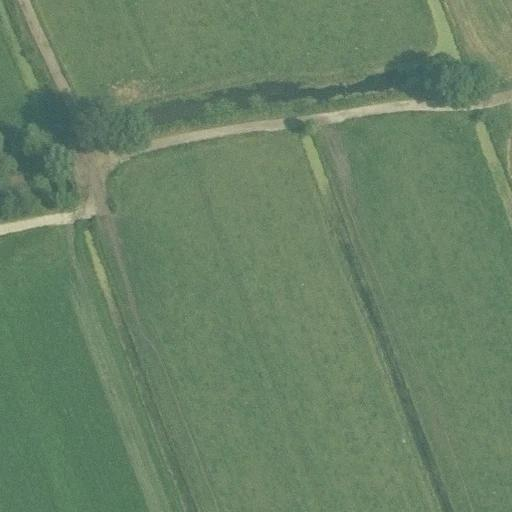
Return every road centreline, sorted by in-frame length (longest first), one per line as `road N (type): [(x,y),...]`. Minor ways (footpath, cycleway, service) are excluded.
road 1 (track): [(511,98),(91,164)]
road 2 (track): [(29,0),(96,189),(92,216),(0,235)]
